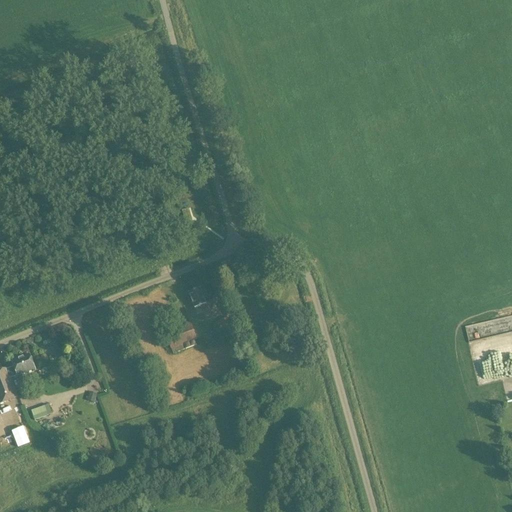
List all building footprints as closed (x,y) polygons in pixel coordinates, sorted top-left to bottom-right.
[(0,0),(0,63),(1,63),(25,53),(25,54),(98,25),(87,0),(0,0)] [(185,223),(192,220),(188,209),(181,211),(185,223)] [(192,309),(196,307),(198,313),(212,308),(209,300),(205,302),(199,287),(186,292),(192,309)] [(162,334),(169,349),(196,338),(189,323),(162,334)] [(479,323),(465,327),(469,338),(483,334),(479,323)] [(11,379),(17,376),(19,376),(19,377),(35,370),(29,355),(11,362),(14,367),(5,371),(4,369),(0,370),(0,405),(18,398),(11,379)] [(97,394),(90,392),(87,400),(94,403),(97,394)] [(48,404),(30,410),(34,420),(52,414),(48,404)] [(23,428),(12,432),(18,448),(29,443),(23,428)]
